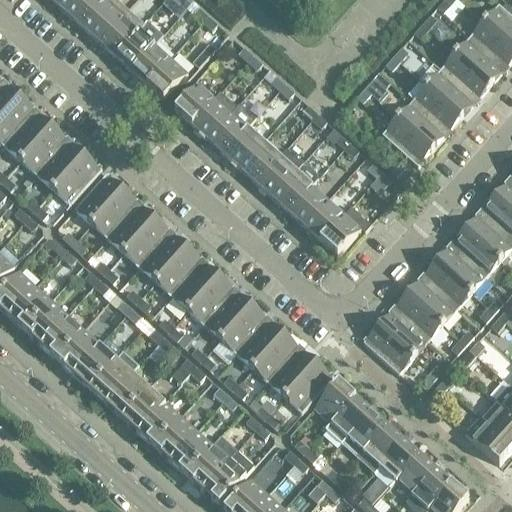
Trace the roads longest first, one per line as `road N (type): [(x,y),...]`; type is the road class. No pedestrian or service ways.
road 1 (residential): [(511,122),(335,324),(0,22)]
road 2 (tertiary): [(154,511),(0,374)]
